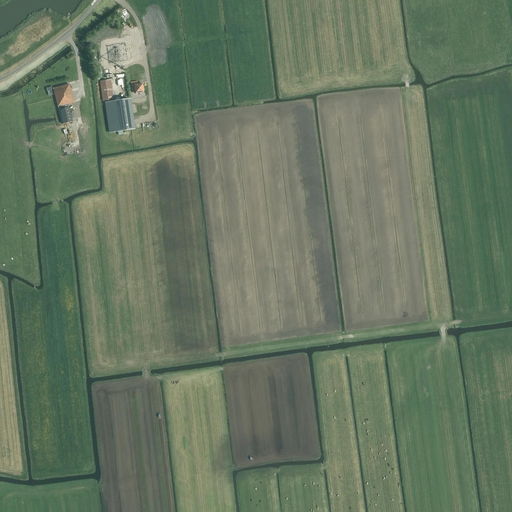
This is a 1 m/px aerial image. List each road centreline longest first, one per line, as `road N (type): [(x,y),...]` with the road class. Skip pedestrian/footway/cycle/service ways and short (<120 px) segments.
road 1 (track): [(511,317),(145,365)]
road 2 (track): [(442,327),(469,511)]
road 3 (unclassified): [(0,78),(99,0)]
